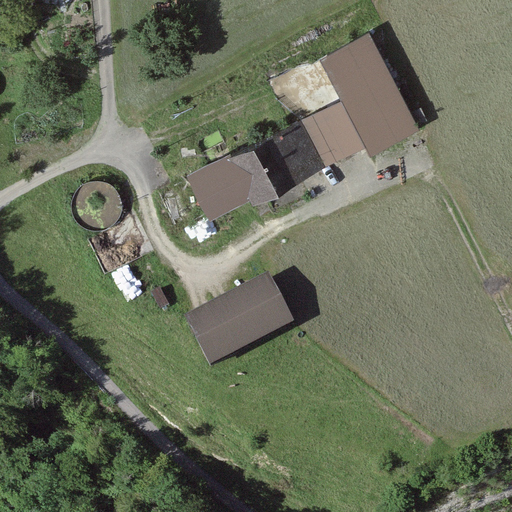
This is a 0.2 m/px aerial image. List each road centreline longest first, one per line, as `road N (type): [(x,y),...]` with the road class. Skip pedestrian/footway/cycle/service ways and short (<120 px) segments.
road 1 (track): [(511,264),(453,184),(426,167),(369,181),(210,264),(173,261),(113,131),(106,0)]
road 2 (unclassified): [(251,511),(79,356),(0,255)]
road 3 (unclassified): [(0,196),(113,131)]
